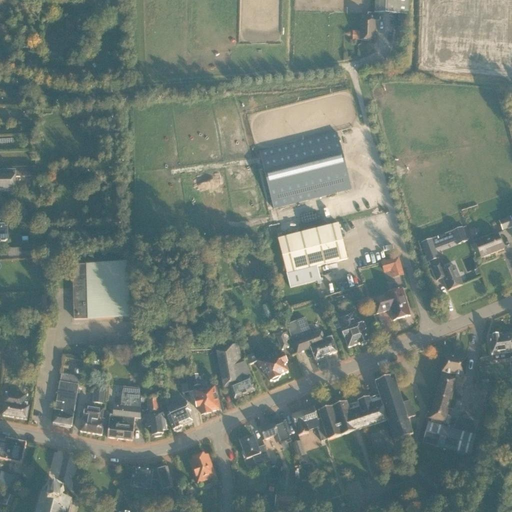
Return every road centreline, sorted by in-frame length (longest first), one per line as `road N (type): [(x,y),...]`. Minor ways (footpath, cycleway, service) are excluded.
road 1 (unclassified): [(430,336),(350,66),(380,54),(387,37)]
road 2 (tertiary): [(214,427),(430,336)]
road 3 (tertiary): [(0,428),(122,453),(171,447),(214,427)]
